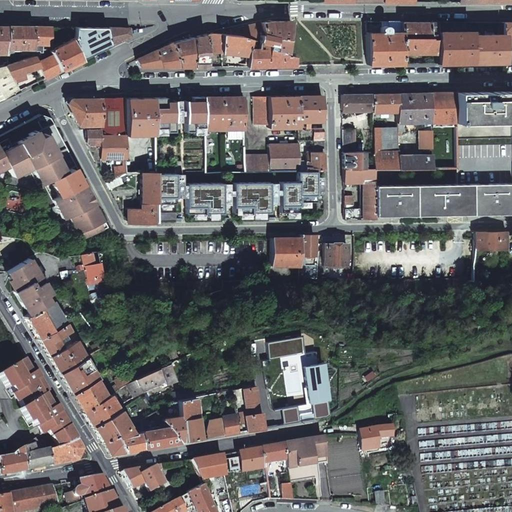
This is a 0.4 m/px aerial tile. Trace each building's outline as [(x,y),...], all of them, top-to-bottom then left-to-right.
[(258,35),(257,42),(286,52),(290,21),(269,21),(264,22),(260,22),(262,35),(258,35)] [(399,22),(365,21),(365,64),(383,64),(400,64),(400,57),(400,53),(399,22)] [(262,35),(260,22),(255,23),(243,26),(241,37),(249,39),(257,42),(258,35),(262,35)] [(429,22),(399,22),(400,53),(435,53),(434,32),(434,22),(429,22)] [(502,22),(468,22),(469,26),(469,31),(469,35),(502,34),(502,22)] [(511,22),(508,22),(502,22),(502,34),(502,62),(511,61),(511,49),(511,36),(511,22)] [(9,26),(7,26),(7,54),(14,54),(13,49),(20,49),(19,26),(9,26)] [(30,27),(19,26),(20,49),(30,49),(30,51),(33,51),(33,50),(33,27),(30,27)] [(220,34),(241,37),(243,26),(227,29),(211,33),(220,34)] [(42,27),(33,27),(33,50),(42,51),(42,45),(51,45),(51,27),(42,27)] [(53,46),(51,47),(51,50),(50,50),(52,55),(60,70),(110,45),(106,28),(85,27),(75,27),(74,38),(54,48),(53,46)] [(117,28),(106,28),(110,45),(129,36),(128,28),(117,28)] [(469,31),(434,32),(435,53),(435,63),(452,63),(469,62),(469,35),(469,31)] [(211,33),(204,34),(205,53),(208,53),(221,53),(220,34),(211,33)] [(205,53),(204,34),(190,38),(193,67),(203,67),(206,67),(206,62),(205,59),(205,53)] [(241,37),(220,34),(221,53),(247,54),(249,39),(241,37)] [(502,34),(469,35),(469,62),(486,62),(502,62),(502,34)] [(171,43),(179,67),(185,67),(193,67),(190,38),(171,43)] [(257,42),(249,39),(247,54),(247,66),(264,66),(293,66),(294,55),(286,52),(257,42)] [(168,67),(179,67),(171,43),(135,60),(138,67),(168,67)] [(52,55),(36,63),(39,67),(45,78),(60,70),(52,55)] [(18,80),(24,78),(23,74),(25,74),(24,71),(39,67),(36,63),(33,56),(4,65),(13,81),(18,80)] [(13,81),(4,65),(0,65),(0,100),(3,99),(18,91),(13,81)] [(491,92),(454,93),(455,123),(511,122),(511,120),(511,115),(510,91),(491,92)] [(407,93),(397,94),(397,111),(397,128),(397,131),(399,131),(402,131),(402,123),(423,122),(423,127),(421,127),(421,130),(430,130),(430,126),(429,93),(407,93)] [(429,93),(430,126),(455,126),(455,123),(454,93),(436,93),(429,93)] [(349,94),(341,94),(341,110),(371,109),(371,94),(349,94)] [(390,94),(371,94),(371,109),(371,112),(397,111),(397,94),(390,94)] [(284,95),(266,96),(266,123),(266,128),(296,127),(296,123),(296,121),(296,95),(284,95)] [(309,95),(296,95),(296,121),(321,121),(321,95),(309,95)] [(223,96),(203,97),(203,130),(242,129),(242,96),(223,96)] [(255,96),(253,96),(253,124),(266,123),(266,96),(258,96),(255,96)] [(122,98),(123,135),(154,135),(153,97),(138,97),(122,98)] [(166,97),(153,97),(154,135),(166,135),(166,132),(174,132),(174,129),(181,129),(180,101),(166,101),(166,97)] [(203,130),(203,97),(192,97),(192,101),(184,101),(184,132),(193,132),(193,135),(203,135),(203,130)] [(99,123),(99,98),(68,99),(65,103),(74,121),(76,124),(99,123)] [(110,98),(99,98),(99,123),(99,129),(99,158),(124,158),(123,135),(122,98),(110,98)] [(34,117),(0,134),(0,152),(17,144),(15,141),(27,135),(26,133),(33,130),(36,135),(42,132),(59,165),(57,167),(60,173),(69,168),(72,173),(74,172),(85,193),(88,192),(51,123),(40,129),(36,120),(39,119),(39,120),(40,120),(42,120),(43,120),(44,119),(45,118),(45,116),(44,114),(42,113),(34,117)] [(511,122),(455,123),(455,126),(456,184),(471,184),(511,183),(511,122)] [(99,158),(99,129),(85,128),(85,142),(99,171),(99,158)] [(308,128),(296,129),(297,139),(312,139),(322,139),(321,128),(308,128)] [(397,131),(397,128),(372,129),(372,169),(397,169),(397,155),(397,136),(397,131)] [(354,129),(341,129),(341,137),(342,153),(355,152),(354,129)] [(17,144),(0,152),(0,154),(4,163),(11,176),(30,166),(37,178),(39,177),(42,182),(51,177),(60,173),(57,167),(59,165),(42,132),(36,135),(33,130),(26,133),(27,135),(15,141),(17,144)] [(430,130),(421,130),(418,132),(418,146),(423,148),(430,148),(430,130)] [(322,139),(312,139),(312,148),(322,148),(322,139)] [(267,155),(243,155),(243,172),(295,170),(297,170),(297,144),(267,145),(267,155)] [(322,152),(308,152),(309,167),(309,170),(314,170),(322,170),(322,156),(322,152)] [(355,152),(342,153),(342,169),(357,169),(357,165),(357,152),(355,152)] [(397,155),(397,169),(431,168),(430,155),(397,155)] [(124,160),(111,161),(113,178),(118,175),(124,173),(124,160)] [(180,160),(173,160),(174,173),(154,173),(155,204),(159,204),(159,210),(168,210),(168,204),(174,204),(174,197),(184,197),(184,184),(180,184),(180,160)] [(60,173),(51,177),(54,183),(51,184),(58,196),(51,200),(58,212),(61,211),(64,217),(67,215),(74,227),(76,225),(83,237),(84,237),(101,227),(98,222),(100,221),(89,199),(87,197),(85,193),(74,172),(72,173),(69,168),(60,173)] [(357,169),(342,169),(342,182),(361,182),(361,208),(361,219),(374,219),(374,216),(373,186),(372,169),(367,169),(357,169)] [(295,181),(277,181),(277,188),(277,193),(278,212),(285,212),(285,217),(296,217),(296,211),(296,207),(309,207),(309,201),(315,201),(315,192),(321,192),(321,176),(315,176),(314,170),(309,170),(306,170),(297,170),(295,170),(295,181)] [(154,172),(139,172),(139,189),(137,189),(137,194),(139,194),(140,223),(155,222),(155,220),(155,213),(155,204),(154,173),(154,172)] [(113,178),(104,182),(109,189),(122,183),(118,175),(113,178)] [(274,181),(231,182),(231,189),(231,194),(231,213),(238,213),(238,218),(249,218),(249,213),(252,212),(252,218),(262,218),(262,212),(268,212),(267,203),(274,203),(274,194),(277,193),(277,188),(274,189),(274,181)] [(227,182),(184,183),(184,184),(184,197),(184,214),(191,214),(191,219),(203,219),(203,214),(206,213),(206,219),(215,219),(215,213),(221,213),(221,204),(227,204),(227,194),(231,194),(231,189),(227,189),(227,182)] [(511,200),(511,183),(471,184),(471,214),(493,214),(511,213),(511,200)] [(456,184),(414,185),(414,215),(443,215),(471,214),(471,184),(456,184)] [(414,185),(373,186),(374,216),(394,216),(414,215),(414,185)] [(352,195),(343,195),(343,219),(352,219),(352,208),(352,195)] [(91,198),(89,199),(100,221),(98,222),(101,227),(84,237),(85,238),(95,232),(95,233),(107,227),(91,198)] [(352,208),(352,219),(361,219),(361,208),(352,208)] [(127,210),(128,223),(140,223),(140,218),(138,218),(138,210),(127,210)] [(473,250),(504,249),(504,231),(473,232),(473,238),(473,250)] [(313,235),(299,235),(299,238),(299,265),(313,265),(313,235)] [(280,238),(269,238),(269,240),(270,265),(299,265),(299,238),(280,238)] [(346,265),(346,243),(323,243),(323,266),(346,265)] [(88,252),(77,254),(78,259),(80,264),(81,268),(85,285),(100,280),(93,257),(89,257),(88,252)] [(27,257),(4,271),(6,274),(16,289),(12,290),(23,308),(25,308),(29,314),(48,301),(44,295),(49,293),(33,267),(27,257)] [(29,314),(24,318),(30,328),(36,339),(63,323),(50,300),(48,301),(29,314)] [(63,323),(36,339),(42,348),(48,356),(61,348),(55,338),(62,334),(68,331),(63,323)] [(72,331),(63,337),(68,344),(74,340),(76,338),(72,331)] [(68,344),(63,337),(62,334),(55,338),(61,348),(68,344)] [(300,338),(265,345),(268,362),(303,355),(300,338)] [(61,348),(48,356),(56,370),(58,373),(84,357),(74,340),(68,344),(61,348)] [(315,353),(303,355),(305,366),(301,368),(308,405),(330,401),(323,361),(317,363),(315,353)] [(84,357),(58,373),(69,391),(71,394),(95,379),(97,378),(84,357)] [(0,373),(9,387),(21,407),(43,394),(46,392),(35,374),(33,372),(30,374),(21,359),(0,371),(0,373)] [(169,363),(134,379),(142,392),(162,383),(163,386),(176,380),(169,363)] [(0,380),(5,389),(9,387),(0,373),(0,380)] [(109,388),(107,392),(108,395),(111,393),(125,385),(131,381),(125,373),(113,381),(115,384),(109,388)] [(95,379),(71,394),(80,408),(82,411),(105,397),(95,379)] [(131,381),(125,385),(128,390),(133,397),(142,392),(134,379),(131,381)] [(125,385),(111,393),(115,399),(128,390),(125,385)] [(255,387),(242,390),(246,412),(242,413),(243,418),(244,418),(246,431),(262,428),(255,387)] [(192,391),(173,393),(174,401),(177,400),(193,398),(192,391)] [(47,430),(57,446),(76,440),(71,432),(69,433),(67,431),(65,428),(57,414),(59,412),(56,407),(54,406),(52,408),(43,394),(21,407),(30,421),(34,428),(35,427),(42,423),(47,430)] [(105,397),(82,411),(90,425),(92,427),(118,410),(108,395),(105,397)] [(193,398),(177,400),(177,405),(179,415),(184,442),(200,439),(193,398)] [(18,410),(27,424),(30,421),(21,407),(18,410)] [(118,410),(92,427),(99,439),(101,442),(114,435),(128,426),(120,412),(122,411),(121,409),(118,410)] [(67,426),(59,412),(57,414),(65,428),(67,426)] [(179,415),(161,419),(166,426),(179,442),(184,442),(179,415)] [(221,418),(223,435),(238,432),(235,416),(221,418)] [(207,437),(223,435),(220,418),(208,420),(206,431),(207,437)] [(35,427),(40,435),(47,430),(42,423),(35,427)] [(128,426),(114,435),(124,452),(143,448),(141,432),(134,434),(128,426)] [(166,426),(141,431),(141,432),(143,448),(179,442),(166,426)] [(391,436),(390,427),(374,428),(375,437),(391,436)] [(114,435),(101,442),(108,455),(124,452),(114,435)] [(321,438),(281,444),(284,459),(286,469),(324,463),(321,438)] [(57,446),(47,450),(50,466),(77,460),(82,449),(81,448),(76,440),(57,446)] [(30,444),(20,448),(25,471),(37,468),(50,466),(47,450),(45,447),(32,450),(30,444)] [(284,459),(281,444),(258,449),(263,471),(266,470),(265,462),(284,459)] [(0,456),(0,475),(20,471),(25,471),(20,448),(18,449),(9,455),(0,456)] [(221,455),(188,461),(194,473),(199,483),(226,478),(221,455)] [(161,469),(160,465),(151,466),(138,474),(136,469),(119,472),(122,477),(129,489),(142,483),(147,493),(162,485),(154,470),(161,469)] [(199,483),(194,473),(167,489),(171,495),(160,502),(162,506),(174,500),(176,498),(185,494),(199,487),(201,486),(199,483)] [(72,491),(63,494),(67,506),(80,501),(107,492),(98,476),(72,482),(74,489),(73,489),(72,490),(72,491)] [(292,499),(289,484),(279,485),(281,497),(281,499),(292,499)] [(10,493),(0,495),(0,511),(19,511),(41,508),(41,511),(44,511),(43,508),(58,505),(52,485),(10,493)] [(190,506),(193,511),(211,511),(199,487),(185,494),(190,506)] [(382,505),(380,491),(373,492),(375,504),(382,505)] [(107,492),(80,501),(84,511),(109,511),(117,509),(116,507),(107,492)] [(185,494),(176,498),(183,510),(190,506),(185,494)] [(162,506),(150,511),(180,511),(174,500),(162,506)]
